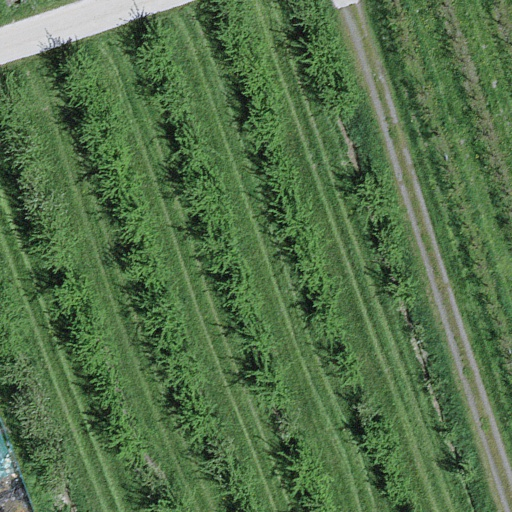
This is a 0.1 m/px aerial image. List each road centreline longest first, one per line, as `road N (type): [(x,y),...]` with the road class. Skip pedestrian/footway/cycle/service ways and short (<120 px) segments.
road 1 (track): [(338,0),(510,511)]
road 2 (track): [(0,63),(184,0)]
